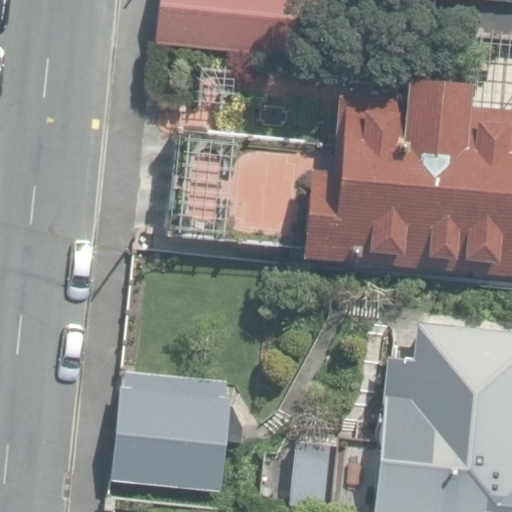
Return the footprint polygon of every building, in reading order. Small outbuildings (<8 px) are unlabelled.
[(334,0),(163,0),(160,44),(329,59),(334,0)] [(302,256),(511,273),(511,111),(468,108),(470,81),(405,75),(403,100),(337,94),(331,169),(309,167),(302,256)] [(169,233),(301,244),(310,140),(179,129),(169,233)] [(511,511),(511,330),(415,320),(411,357),(384,354),(374,439),(334,434),(333,446),(291,441),(284,506),(333,511),(511,511)] [(216,490),(227,380),(122,371),(112,481),(216,490)]
